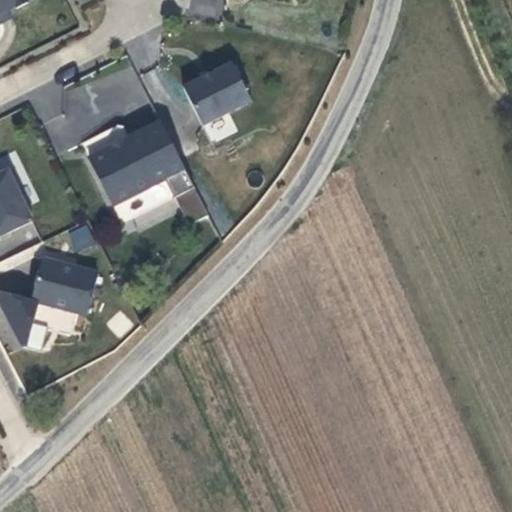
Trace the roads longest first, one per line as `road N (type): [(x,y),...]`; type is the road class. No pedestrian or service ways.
road 1 (unclassified): [(388,0),(372,64),(314,181),(32,468)]
road 2 (residential): [(0,93),(113,36),(146,0)]
